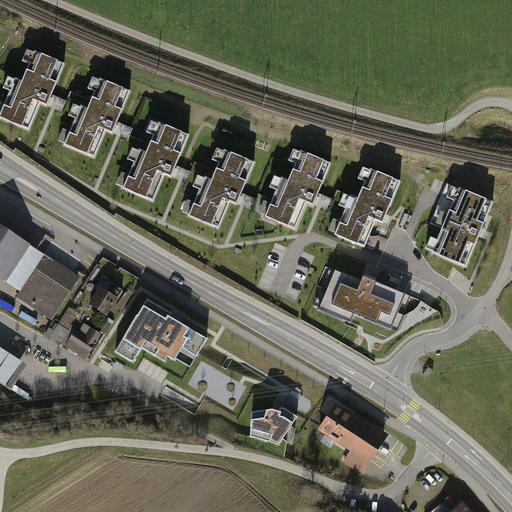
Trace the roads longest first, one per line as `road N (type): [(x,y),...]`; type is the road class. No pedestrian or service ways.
road 1 (track): [(51,0),(289,90),(432,129),(490,100),(511,105)]
road 2 (residential): [(442,436),(397,488),(380,494),(232,452),(107,441),(5,452)]
road 3 (primary): [(0,163),(381,390)]
road 4 (residential): [(0,318),(127,392)]
road 5 (residential): [(475,313),(458,330),(418,344),(381,390)]
